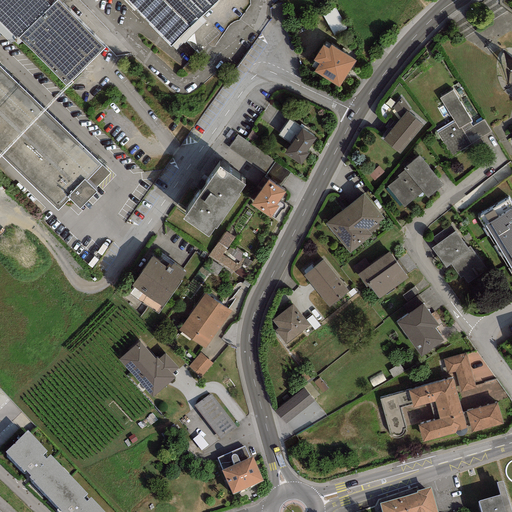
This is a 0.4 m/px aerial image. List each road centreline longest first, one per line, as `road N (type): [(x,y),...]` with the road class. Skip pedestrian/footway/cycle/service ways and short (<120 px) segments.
road 1 (secondary): [(356,109),(257,301),(247,341),(284,493)]
road 2 (unknown): [(0,154),(86,234),(125,180),(0,42)]
road 3 (residential): [(356,109),(268,73),(114,271)]
road 4 (unknown): [(275,6),(211,76),(184,88),(163,77),(94,0)]
road 5 (residential): [(484,344),(410,243),(497,165)]
road 6 (residential): [(511,442),(314,504)]
road 7 (secondary): [(449,0),(356,109)]
road 8 (unknown): [(191,171),(103,74)]
